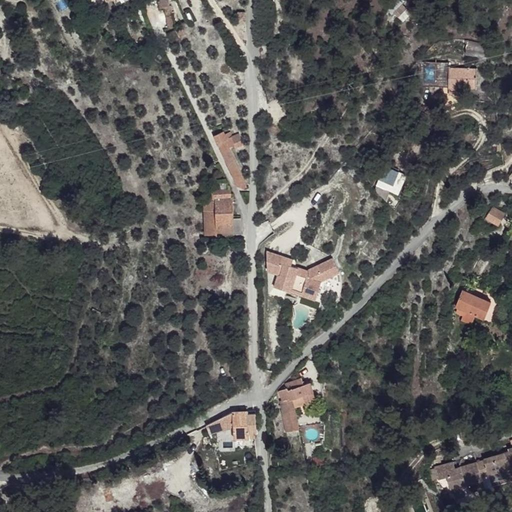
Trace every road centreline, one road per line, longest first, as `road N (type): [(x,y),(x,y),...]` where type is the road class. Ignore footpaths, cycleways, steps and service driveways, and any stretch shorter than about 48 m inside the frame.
road 1 (residential): [(257,399),(248,55)]
road 2 (residential): [(257,399),(438,220),(480,189),(511,190)]
road 3 (unclassified): [(0,473),(61,473),(257,399)]
